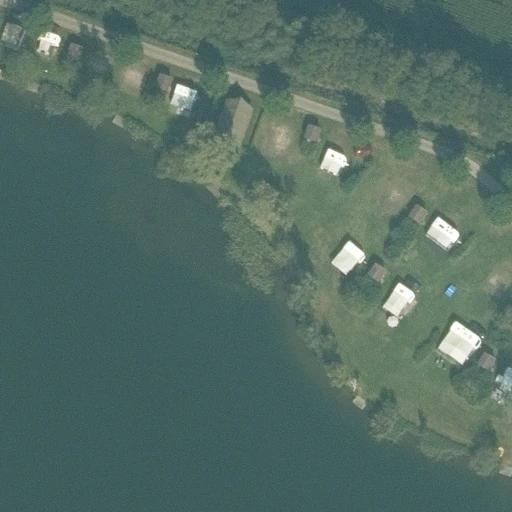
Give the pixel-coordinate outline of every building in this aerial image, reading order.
[(0,49),(10,52),(17,23),(0,18),(0,49)] [(71,48),(66,60),(77,64),(82,52),(71,48)] [(89,50),(84,65),(100,70),(104,54),(89,50)] [(122,85),(144,91),(150,68),(129,62),(122,85)] [(159,78),(155,90),(166,94),(170,82),(159,78)] [(174,78),(164,107),(185,115),(195,85),(174,78)] [(213,147),(240,149),(244,106),(217,103),(213,147)] [(281,159),(289,137),(261,128),(254,150),(281,159)] [(308,129),(304,140),(315,144),(319,133),(308,129)] [(337,170),(345,139),(328,135),(320,166),(337,170)] [(384,173),(369,190),(392,210),(407,193),(384,173)] [(422,221),(434,230),(444,216),(433,207),(422,221)] [(415,209),(409,219),(418,225),(425,215),(415,209)] [(352,270),(365,258),(349,240),(335,253),(352,270)] [(374,267),(367,277),(377,284),(384,274),(374,267)] [(479,287),(498,296),(507,278),(487,269),(479,287)] [(394,271),(382,288),(405,305),(417,288),(394,271)] [(447,327),(429,354),(456,371),(473,343),(447,327)] [(483,357),(477,367),(487,373),(494,363),(483,357)] [(511,378),(500,374),(488,400),(507,409),(511,396),(511,378)]
